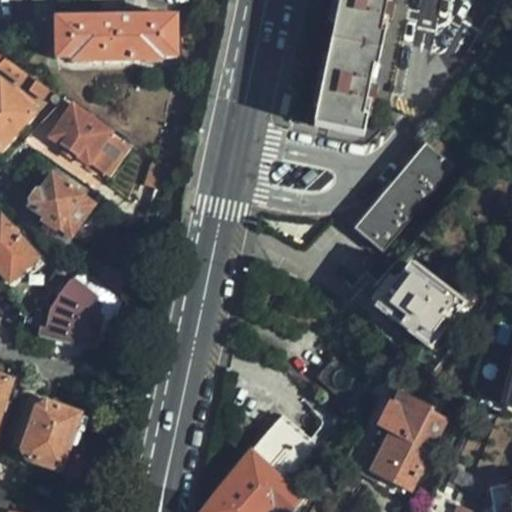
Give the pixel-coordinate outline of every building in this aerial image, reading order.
[(364,140),(393,0),(339,0),(312,129),(364,140)] [(177,59),(176,20),(57,21),(56,62),(72,61),(70,67),(162,65),(163,59),(177,59)] [(0,149),(31,113),(0,84),(0,149)] [(88,165),(110,133),(74,108),(51,136),(88,165)] [(383,255),(454,171),(423,147),(355,230),(383,255)] [(82,211),(48,179),(22,202),(56,235),(82,211)] [(335,218),(301,258),(346,296),(380,256),(335,218)] [(36,258),(0,220),(0,273),(9,283),(36,258)] [(433,349),(464,304),(411,267),(378,309),(433,349)] [(94,340),(103,306),(70,282),(57,296),(52,309),(47,331),(94,340)] [(360,380),(351,358),(343,367),(334,360),(318,377),(342,400),(360,380)] [(0,416),(11,385),(0,381),(0,416)] [(414,491),(446,421),(433,414),(434,411),(399,395),(395,406),(390,403),(378,429),(392,435),(372,472),(414,491)] [(62,472),(80,416),(48,406),(37,409),(23,453),(29,462),(62,472)] [(276,511),(293,511),(302,500),(251,455),(219,487),(203,511),(269,511),(272,509),(276,511)] [(511,511),(511,485),(509,486),(509,487),(490,490),(493,511),(511,511)] [(462,505),(464,490),(438,486),(433,511),(473,511),(474,507),(462,505)]
